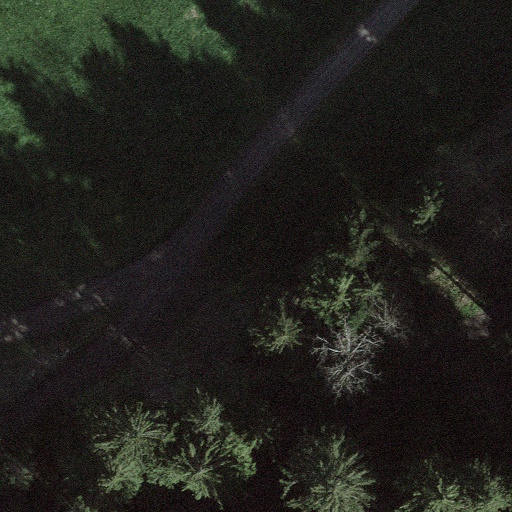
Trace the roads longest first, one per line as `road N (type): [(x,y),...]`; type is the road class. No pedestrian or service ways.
road 1 (track): [(0,440),(211,241),(392,0)]
road 2 (track): [(511,315),(236,511)]
road 3 (track): [(0,322),(211,241)]
